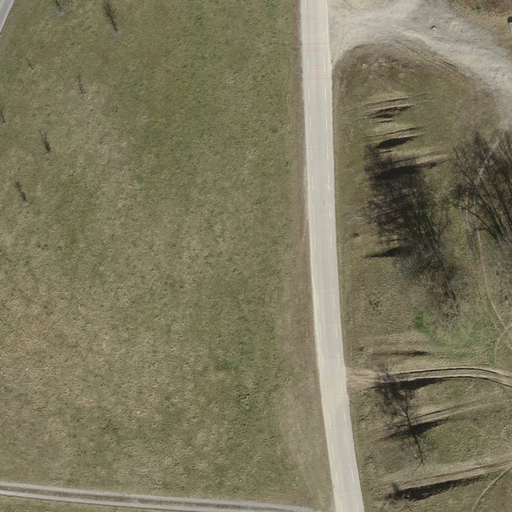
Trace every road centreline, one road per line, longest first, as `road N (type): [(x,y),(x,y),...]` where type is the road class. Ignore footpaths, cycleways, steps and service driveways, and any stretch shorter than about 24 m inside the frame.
road 1 (unclassified): [(350,511),(317,222),(314,0)]
road 2 (track): [(314,511),(0,487)]
